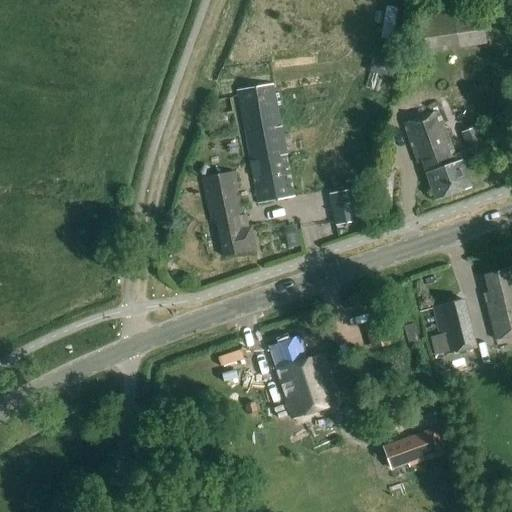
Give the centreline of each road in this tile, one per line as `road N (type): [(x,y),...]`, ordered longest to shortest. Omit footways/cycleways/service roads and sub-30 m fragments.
road 1 (tertiary): [(131,349),(511,214)]
road 2 (track): [(132,310),(161,175),(223,0)]
road 3 (unclassified): [(115,511),(131,349)]
road 4 (tertiary): [(0,416),(131,349)]
